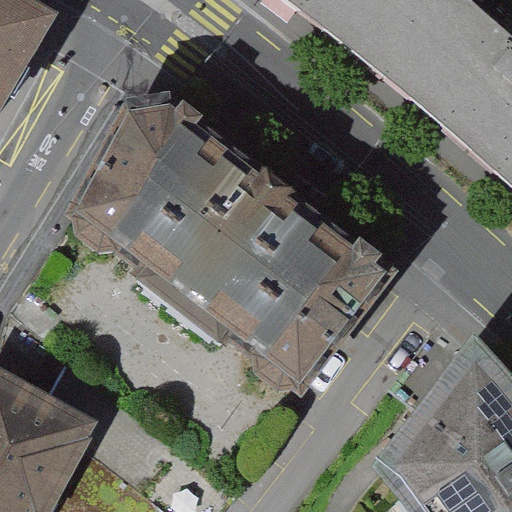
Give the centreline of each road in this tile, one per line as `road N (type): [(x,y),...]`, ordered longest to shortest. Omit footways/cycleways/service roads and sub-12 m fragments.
road 1 (tertiary): [(149,0),(296,109),(511,297)]
road 2 (residential): [(142,0),(0,233)]
